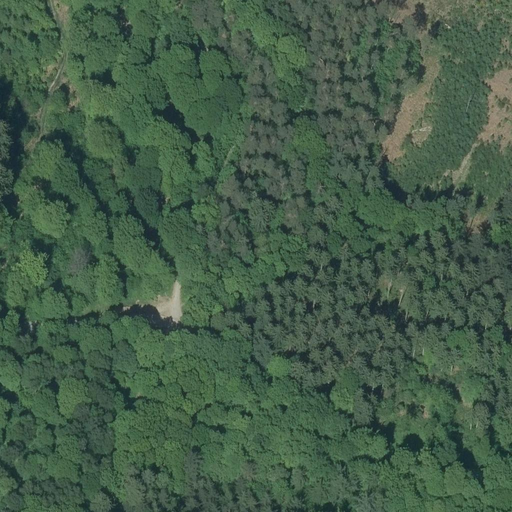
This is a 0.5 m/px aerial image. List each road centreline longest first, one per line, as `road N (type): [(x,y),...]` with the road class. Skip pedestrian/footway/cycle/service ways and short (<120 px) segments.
road 1 (unknown): [(219,0),(255,30),(286,75),(301,152),(328,197),(511,258)]
road 2 (track): [(511,475),(451,477),(368,446),(171,326)]
road 3 (track): [(171,326),(188,245),(231,164),(238,110),(209,54),(147,0)]
road 4 (unknown): [(110,511),(230,486),(407,494),(451,477)]
road 5 (track): [(121,511),(135,413),(171,326)]
road 6 (track): [(171,326),(0,334)]
